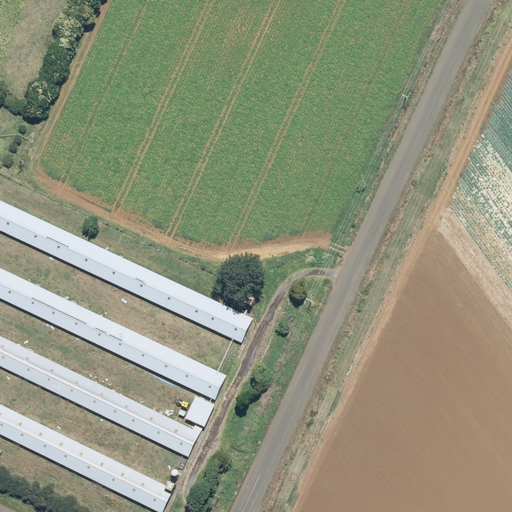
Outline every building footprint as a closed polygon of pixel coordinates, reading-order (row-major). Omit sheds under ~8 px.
[(253,321),(0,203),(0,232),(242,345),(253,321)] [(227,378),(0,270),(0,299),(215,402),(227,378)] [(200,435),(0,338),(0,367),(189,459),(200,435)] [(215,407),(197,399),(187,421),(205,429),(215,407)] [(164,511),(174,492),(0,406),(0,435),(155,511),(164,511)]
